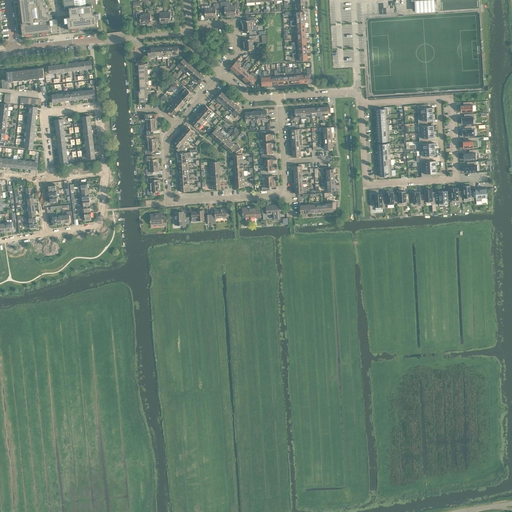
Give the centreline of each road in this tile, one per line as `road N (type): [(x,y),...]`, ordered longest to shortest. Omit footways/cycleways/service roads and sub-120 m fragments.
road 1 (residential): [(284,194),(169,202),(164,139),(177,125)]
road 2 (residential): [(44,234),(99,224),(104,171),(96,110)]
road 3 (residential): [(359,104),(365,183),(455,177)]
road 4 (residential): [(13,47),(136,36)]
road 5 (residential): [(40,179),(51,173),(46,115),(96,110)]
